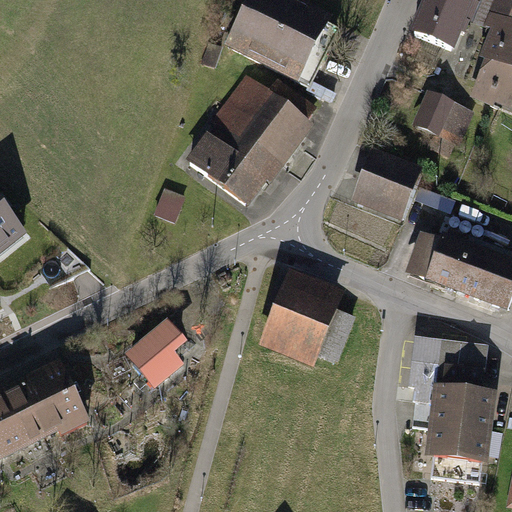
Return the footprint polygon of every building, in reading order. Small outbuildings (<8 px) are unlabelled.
[(295,0),(244,0),(222,42),(300,84),(335,22),(295,0)] [(493,36),(505,0),(430,0),(416,36),(457,57),(471,28),(493,36)] [(511,0),(505,0),(493,36),(473,93),(511,108),(511,104),(511,0)] [(217,70),(223,51),(210,47),(205,67),(217,70)] [(251,78),(186,163),(230,197),(250,211),(315,126),(306,120),(314,110),(276,81),(269,91),(251,78)] [(477,114),(432,96),(419,130),(443,139),(439,149),(455,155),(459,146),(464,148),(477,114)] [(378,149),(359,203),(407,221),(421,183),(427,167),(378,149)] [(189,198),(167,190),(158,218),(180,226),(189,198)] [(420,205),(453,218),(458,204),(425,192),(420,205)] [(0,260),(26,241),(0,208),(0,260)] [(511,260),(424,228),(409,271),(511,308),(511,260)] [(293,274),(263,348),(315,369),(319,360),(340,369),(359,320),(340,312),(346,295),(293,274)] [(164,321),(126,355),(156,388),(180,366),(168,353),(182,341),(164,321)] [(418,389),(413,429),(438,432),(443,390),(482,395),(487,351),(452,346),(417,342),(412,388),(418,389)] [(0,405),(0,464),(86,424),(61,370),(46,377),(49,383),(0,405)] [(443,390),(438,432),(432,480),(480,485),(491,396),(482,395),(443,390)]
